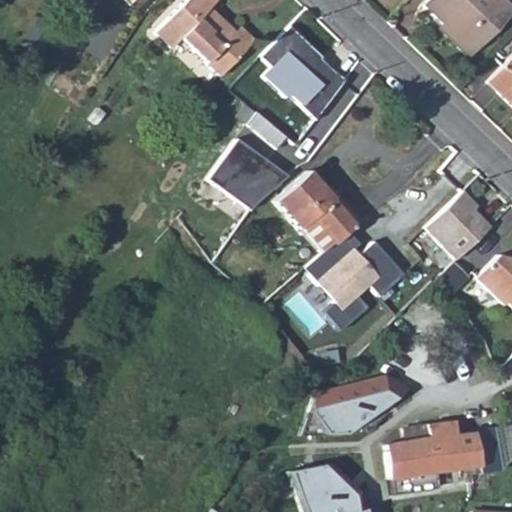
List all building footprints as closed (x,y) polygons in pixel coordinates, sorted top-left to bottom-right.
[(184,0),(154,33),(169,47),(178,38),(218,77),(248,46),(233,33),(208,8),(215,0),(184,0)] [(427,0),(422,6),(440,24),(472,54),(511,13),(497,0),(427,0)] [(287,23),(257,55),(268,66),(258,75),(283,102),(289,96),(311,116),(347,77),(287,23)] [(472,54),(440,24),(435,29),(466,60),(472,54)] [(238,28),(233,33),(248,46),(252,41),(238,28)] [(511,57),(486,85),(511,109),(511,57)] [(235,139),(206,178),(246,208),(283,175),(235,139)] [(300,235),(303,232),(313,224),(332,245),(344,233),(357,222),(334,195),(329,199),(322,191),(306,172),(272,202),(300,235)] [(326,188),(322,191),(329,199),(334,195),(326,188)] [(453,208),(435,226),(471,262),(506,226),(482,202),(465,219),(453,208)] [(313,224),(303,232),(322,253),(332,245),(313,224)] [(322,253),(299,272),(333,307),(326,314),(342,330),(368,305),(358,295),(365,289),(376,300),(409,267),(377,236),(363,251),(344,233),(332,245),(322,253)] [(511,257),(497,253),(473,276),(500,304),(504,301),(511,308),(511,257)] [(379,374),(311,390),(295,435),(338,432),(401,386),(379,374)] [(383,452),(385,480),(423,474),(450,470),(476,467),(478,473),(501,469),(493,428),(454,434),(451,421),(423,425),(425,438),(404,441),(382,445),(383,452)] [(423,425),(401,429),(404,441),(425,438),(423,425)] [(325,462),(285,469),(299,511),(360,511),(359,507),(355,490),(325,462)] [(450,470),(423,474),(425,486),(451,482),(450,470)]
